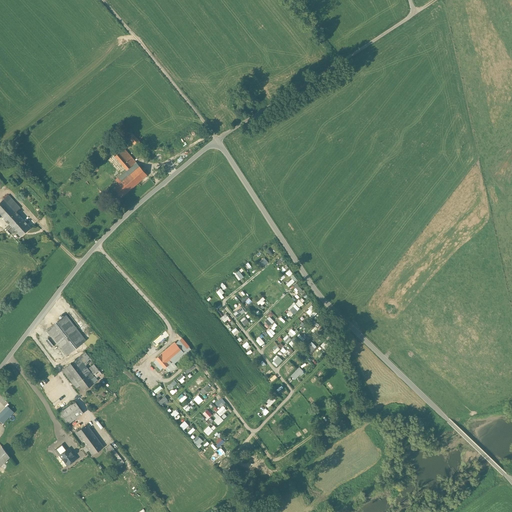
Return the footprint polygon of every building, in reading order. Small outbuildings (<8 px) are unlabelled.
[(133,133),(128,137),(136,146),(141,142),(133,133)] [(114,156),(125,170),(107,185),(118,199),(137,184),(140,187),(150,179),(124,148),(114,156)] [(0,217),(1,216),(11,227),(7,230),(11,234),(15,231),(17,233),(16,235),(19,238),(31,228),(17,212),(20,209),(8,195),(0,202),(0,217)] [(239,271),(234,274),(238,280),(243,277),(239,271)] [(222,294),(224,293),(221,288),(216,291),(221,299),(224,297),(222,294)] [(291,317),(299,308),(295,304),(287,313),(291,317)] [(48,328),(68,354),(88,339),(68,313),(48,328)] [(223,322),(229,318),(226,313),(220,317),(223,322)] [(245,316),(240,319),(243,326),(249,323),(245,316)] [(264,320),(266,323),(264,325),(266,328),(274,321),(269,316),(264,320)] [(235,327),(231,331),(234,335),(239,331),(235,327)] [(266,332),(271,337),(275,333),(270,328),(266,332)] [(264,342),(261,338),(263,336),(262,334),(255,339),(260,346),(264,342)] [(282,338),(286,342),(290,338),(286,334),(282,338)] [(191,348),(182,336),(157,357),(160,360),(157,363),(161,368),(164,366),(165,366),(166,365),(170,369),(177,364),(175,361),(191,348)] [(311,341),(304,347),(310,354),(317,347),(311,341)] [(276,345),(271,349),(274,353),(279,349),(276,345)] [(93,359),(87,350),(64,366),(79,386),(82,384),(86,389),(100,379),(96,373),(101,369),(96,362),(91,366),(88,362),(93,359)] [(277,355),(271,362),(276,366),(282,360),(277,355)] [(188,373),(194,366),(192,363),(185,370),(188,373)] [(299,367),(290,374),(294,379),(303,372),(299,367)] [(173,379),(166,386),(169,389),(176,382),(173,379)] [(155,393),(162,388),(160,385),(153,390),(155,393)] [(207,385),(200,391),(203,393),(209,387),(207,385)] [(193,399),(198,404),(203,400),(198,394),(193,399)] [(157,401),(162,407),(169,401),(164,395),(157,401)] [(265,405),(268,408),(276,399),(271,395),(265,401),(267,403),(265,405)] [(220,397),(213,403),(218,408),(225,402),(220,397)] [(85,410),(77,399),(61,410),(70,422),(85,410)] [(17,403),(13,400),(4,409),(8,412),(17,403)] [(220,416),(226,409),(222,405),(216,412),(220,416)] [(170,413),(174,417),(179,412),(175,408),(170,413)] [(206,409),(202,413),(207,418),(211,414),(206,409)] [(216,418),(213,420),(217,424),(223,420),(216,412),(213,415),(216,418)] [(200,426),(204,422),(200,417),(196,422),(200,426)] [(184,420),(178,425),(183,430),(188,425),(184,420)] [(87,423),(75,431),(85,445),(83,446),(86,451),(89,449),(93,454),(104,446),(87,423)] [(208,435),(213,430),(208,425),(203,430),(208,435)] [(186,432),(188,435),(195,429),(192,427),(186,432)] [(198,447),(201,445),(199,443),(202,441),(198,435),(192,440),(198,447)] [(115,447),(112,442),(105,448),(108,452),(115,447)] [(74,458),(63,443),(54,451),(65,465),(74,458)] [(3,447),(0,449),(0,465),(1,467),(10,457),(3,447)] [(216,456),(217,454),(214,452),(209,458),(213,462),(217,457),(216,456)]
